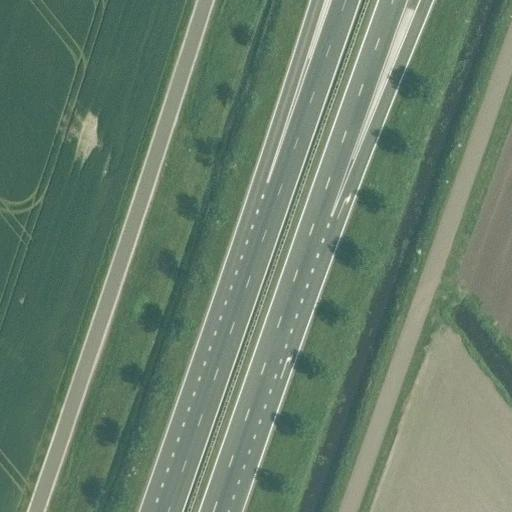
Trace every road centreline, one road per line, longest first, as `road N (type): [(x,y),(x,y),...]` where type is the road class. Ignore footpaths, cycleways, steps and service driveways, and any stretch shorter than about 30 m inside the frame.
road 1 (unclassified): [(35,511),(207,0)]
road 2 (unclassified): [(348,511),(511,44)]
road 3 (trunk): [(280,185),(168,511)]
road 4 (trunk): [(213,511),(316,216)]
road 5 (trunk): [(316,216),(425,0)]
road 6 (trunk): [(316,216),(394,0)]
road 7 (trunk): [(344,0),(280,185)]
road 8 (trunk): [(331,0),(280,185)]
